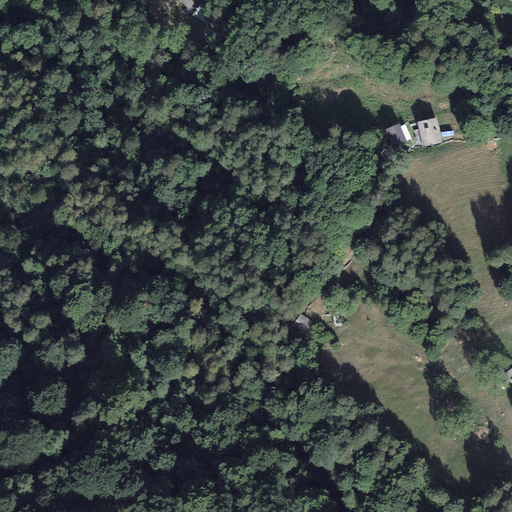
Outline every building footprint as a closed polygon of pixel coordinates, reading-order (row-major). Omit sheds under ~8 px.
[(202,0),(181,0),(189,10),(202,0)] [(216,0),(205,0),(214,12),(221,7),(216,0)] [(197,6),(192,16),(213,25),(218,15),(197,6)] [(437,118),(417,122),(422,147),(442,143),(437,118)] [(399,123),(384,130),(392,149),(407,142),(399,123)] [(321,326),(300,312),(291,326),(312,340),(321,326)]
